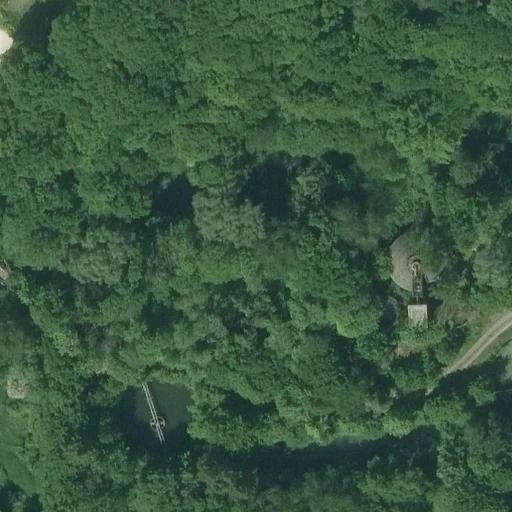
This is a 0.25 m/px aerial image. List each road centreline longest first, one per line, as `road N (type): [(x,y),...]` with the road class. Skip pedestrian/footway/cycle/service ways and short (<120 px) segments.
road 1 (track): [(42,308),(60,511)]
road 2 (unclassified): [(0,95),(144,0)]
road 3 (unknown): [(144,200),(58,265),(42,308)]
